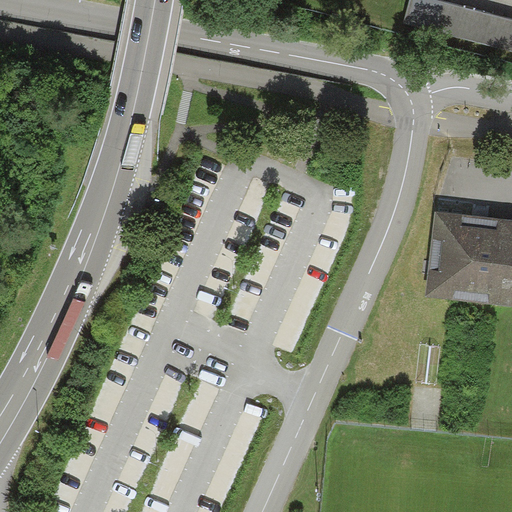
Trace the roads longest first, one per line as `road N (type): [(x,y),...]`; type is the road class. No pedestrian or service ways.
road 1 (residential): [(409,98),(413,130),(394,210),(266,511)]
road 2 (residential): [(0,4),(368,69),(396,81),(409,98)]
road 3 (secondary): [(0,427),(38,367),(84,265),(131,121)]
road 4 (secondary): [(154,0),(131,121)]
